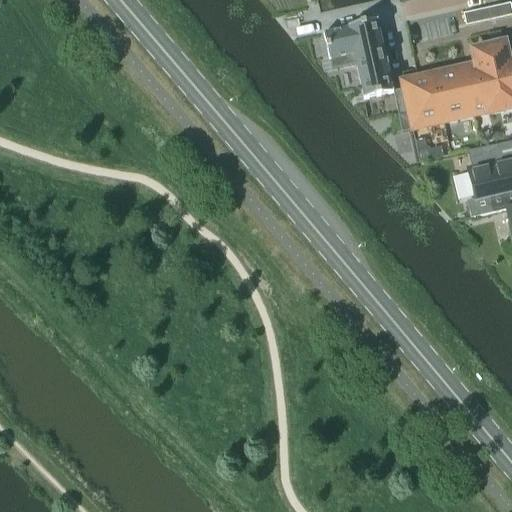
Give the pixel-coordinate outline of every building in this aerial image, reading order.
[(511,14),(510,5),(463,16),(465,27),(511,17),(511,14)] [(324,35),(322,35),(331,72),(356,66),(357,71),(363,100),(362,100),(363,101),(393,95),(392,93),(391,94),(386,68),(387,67),(383,51),(382,51),(376,24),(377,24),(377,22),(347,29),(347,30),(324,35)] [(475,67),(401,83),(403,90),(412,131),(485,115),(485,117),(511,110),(511,58),(506,60),(503,45),(471,52),(475,67)] [(403,90),(392,93),(393,95),(401,134),(412,131),(403,90)] [(425,140),(415,142),(420,164),(443,158),(444,158),(441,148),(427,151),(425,140)] [(487,198),(511,191),(511,159),(466,170),(473,200),(465,202),(468,219),(490,214),(487,198)] [(511,191),(487,198),(490,214),(505,211),(508,226),(508,227),(511,245),(511,191)]
